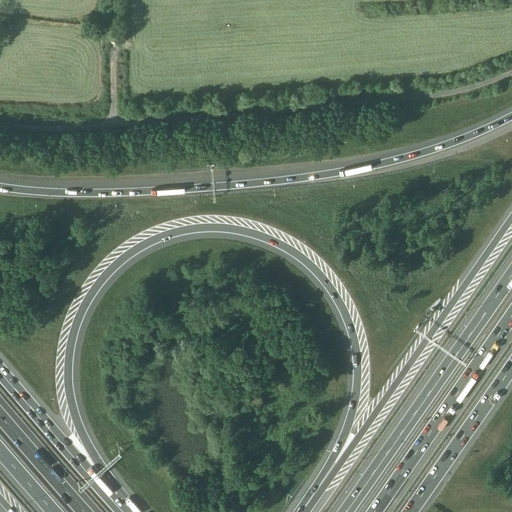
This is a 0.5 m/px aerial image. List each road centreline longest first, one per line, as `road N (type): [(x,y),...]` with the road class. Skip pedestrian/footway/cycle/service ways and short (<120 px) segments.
road 1 (motorway): [(107,494),(71,396),(76,321),(105,276),(141,246),(213,227),(255,233),(301,255),(348,317),(358,372),(352,420),(310,501)]
road 2 (motorway): [(511,115),(446,146),(340,172),(115,193),(0,187)]
road 3 (motorway): [(511,217),(310,501)]
road 4 (motorway): [(511,274),(345,511)]
road 5 (motorway): [(375,511),(511,315)]
road 6 (motorway): [(411,511),(511,367)]
road 7 (motorway): [(107,494),(0,371)]
road 8 (motorway): [(83,511),(0,416)]
